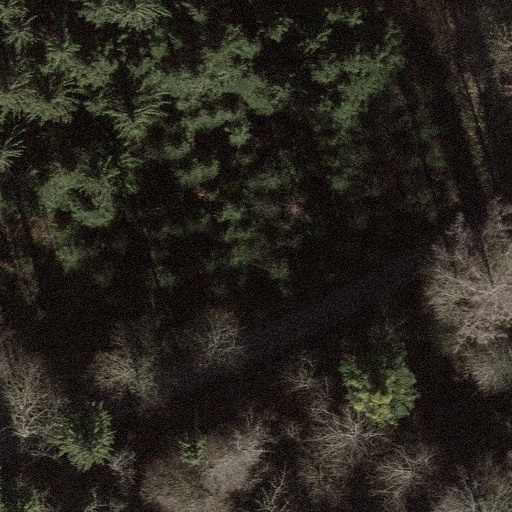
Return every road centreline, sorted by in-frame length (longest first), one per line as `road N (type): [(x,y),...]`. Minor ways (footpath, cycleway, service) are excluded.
road 1 (track): [(0,433),(276,328),(511,198)]
road 2 (track): [(453,0),(506,201)]
